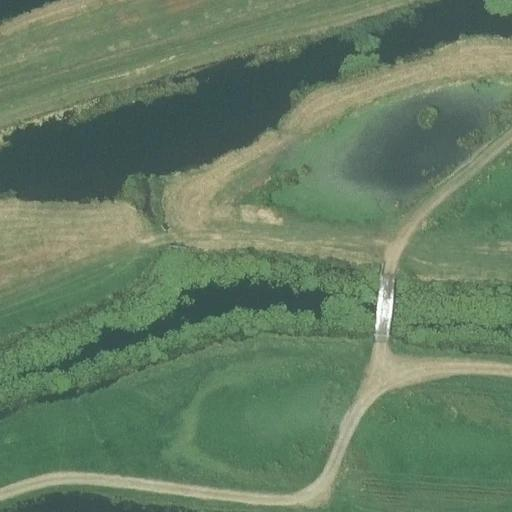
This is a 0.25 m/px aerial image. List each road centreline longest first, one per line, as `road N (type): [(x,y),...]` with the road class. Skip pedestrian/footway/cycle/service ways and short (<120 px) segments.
road 1 (track): [(0,498),(57,481),(311,504),(330,481),(376,370),(395,241),(511,130)]
road 2 (track): [(376,370),(511,370)]
